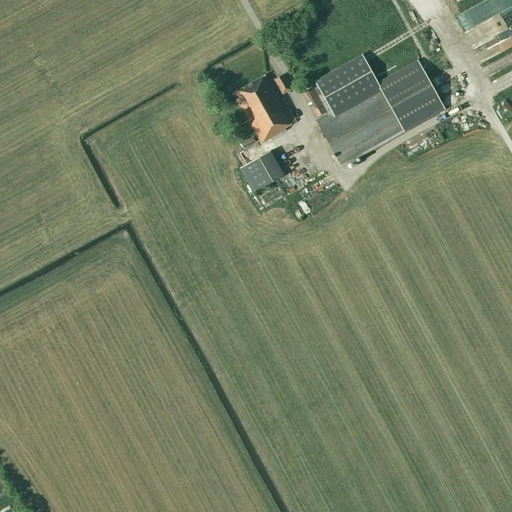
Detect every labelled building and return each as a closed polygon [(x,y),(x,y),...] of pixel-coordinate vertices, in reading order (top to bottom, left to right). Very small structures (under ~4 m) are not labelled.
[(511,0),(490,0),(466,12),(474,30),(511,12),(511,0)] [(479,52),(478,53),(480,57),(511,41),(511,21),(473,40),(479,52)] [(502,64),(511,60),(511,50),(499,56),(502,64)] [(376,83),(360,55),(314,80),(315,82),(312,84),(328,113),(316,120),(342,165),(403,131),(404,132),(445,110),(417,60),(376,83)] [(285,127),(296,122),(283,98),(280,100),(273,88),(278,86),(283,94),(291,90),(283,74),(274,80),(275,82),(271,84),(266,74),(231,93),(237,101),(238,101),(262,144),(287,131),(285,127)] [(315,118),(327,111),(313,86),(301,93),(315,118)] [(500,105),(505,101),(499,93),(494,96),(500,105)] [(443,139),(448,137),(443,127),(438,129),(443,139)] [(243,149),(255,142),(252,137),(241,144),(243,149)] [(270,152),(239,168),(253,192),(255,191),(256,193),(284,177),(270,152)] [(305,202),(318,194),(314,188),(301,195),(305,202)]
